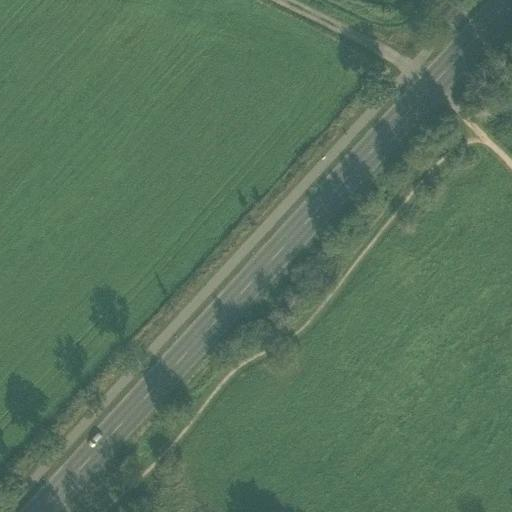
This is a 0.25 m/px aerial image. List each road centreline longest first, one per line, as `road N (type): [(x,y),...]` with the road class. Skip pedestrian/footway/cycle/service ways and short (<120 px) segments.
road 1 (secondary): [(499,0),(36,511)]
road 2 (track): [(408,67),(275,0)]
road 3 (track): [(511,164),(408,67)]
